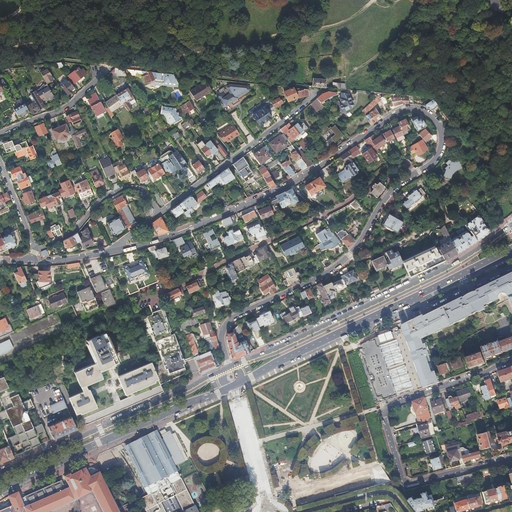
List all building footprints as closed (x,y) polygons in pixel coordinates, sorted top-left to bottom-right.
[(74,83),(77,80),(82,76),(86,73),(82,69),(80,71),(78,68),(68,75),(74,83)] [(154,79),(151,72),(123,69),(126,75),(135,76),(135,73),(141,74),(142,75),(145,74),(145,73),(146,73),(147,75),(145,75),(147,81),(149,80),(149,81),(154,79)] [(41,74),(46,84),(53,80),(47,70),(41,74)] [(177,82),(172,74),(151,72),(154,79),(156,83),(163,84),(175,86),(177,85),(177,82)] [(311,78),(311,86),(322,86),(323,78),(311,78)] [(202,95),(210,89),(205,80),(189,91),(195,100),(202,96),(202,95)] [(67,94),(70,91),(69,90),(72,88),(67,82),(61,86),(61,87),(67,94)] [(35,91),(41,101),(49,97),(51,100),(54,98),(46,84),(35,91)] [(249,91),(246,86),(232,85),(232,86),(229,88),(229,87),(227,86),(224,89),(222,86),(218,89),(219,91),(214,95),(216,98),(216,99),(218,102),(220,105),(222,107),(230,102),(232,105),(238,101),(236,98),(240,95),(240,94),(243,92),(244,94),(249,91)] [(308,95),(307,89),(280,86),(287,101),(296,97),(296,98),(308,95)] [(31,95),(29,96),(33,102),(27,105),(31,114),(38,110),(36,107),(37,107),(38,109),(44,106),(41,101),(35,91),(30,94),(31,95)] [(335,92),(329,91),(322,94),(321,93),(315,98),(320,104),(323,102),(322,101),(330,95),(335,95),(335,92)] [(96,115),(105,110),(95,92),(91,94),(93,97),(88,100),(96,115)] [(345,93),(341,92),(340,95),(342,97),(340,98),(343,103),(340,105),(344,111),(352,105),(352,103),(345,93)] [(122,104),(127,111),(131,108),(127,102),(133,98),(129,93),(119,100),(122,104)] [(111,113),(122,104),(119,100),(116,95),(106,103),(111,113)] [(386,102),(384,97),(380,96),(377,95),(376,96),(360,111),(363,115),(379,99),(383,104),(386,102)] [(10,104),(17,117),(20,115),(20,117),(29,112),(21,98),(10,104)] [(315,98),(309,104),(315,111),(322,106),(320,104),(315,98)] [(413,104),(413,100),(399,98),(391,100),(390,99),(388,99),(390,107),(392,106),(403,102),(404,104),(406,104),(408,103),(410,103),(413,104)] [(431,110),(437,106),(431,98),(424,102),(424,106),(427,108),(431,110)] [(271,105),(274,108),(282,102),(280,99),(271,105)] [(193,108),(188,101),(180,106),(185,114),(193,108)] [(266,121),(277,113),(274,108),(271,105),(269,102),(267,104),(269,107),(265,109),(263,107),(265,105),(262,102),(248,112),(247,113),(249,116),(251,115),(259,126),(263,123),(266,121)] [(140,105),(142,107),(144,110),(146,113),(150,111),(147,106),(145,107),(143,103),(140,105)] [(168,116),(173,124),(180,119),(173,108),(161,107),(160,115),(168,116)] [(374,109),(364,116),(369,125),(380,118),(374,109)] [(76,112),(66,116),(69,122),(72,121),(73,125),(80,122),(76,112)] [(416,131),(424,127),(425,126),(421,121),(420,121),(419,119),(417,120),(416,119),(416,118),(414,119),(411,120),(416,131)] [(398,125),(402,134),(406,132),(405,129),(408,127),(404,119),(396,122),(398,125)] [(160,132),(163,130),(157,120),(153,123),(160,132)] [(191,127),(187,121),(181,125),(185,132),(191,127)] [(284,125),(279,129),(282,133),(287,140),(288,141),(293,138),(292,136),(301,130),(302,131),(307,128),(303,122),(298,125),(297,122),(287,129),(288,131),(287,131),(286,129),(286,128),(284,125)] [(43,123),(35,127),(39,136),(47,132),(43,123)] [(66,136),(70,134),(66,125),(66,124),(48,132),(52,142),(60,138),(61,140),(63,141),(66,139),(67,137),(66,136)] [(217,134),(223,142),(226,140),(226,141),(234,137),(234,138),(239,135),(232,124),(217,134)] [(326,124),(317,131),(321,136),(326,131),(331,137),(326,141),(329,146),(341,136),(335,129),(336,128),(334,125),(330,128),(326,124)] [(397,140),(403,137),(402,134),(398,125),(391,128),(397,140)] [(87,134),(85,129),(75,133),(76,134),(72,136),(77,148),(81,146),(78,138),(87,134)] [(117,129),(116,129),(108,133),(109,136),(111,135),(113,137),(111,138),(116,148),(122,145),(120,139),(122,138),(117,129)] [(419,134),(422,138),(425,141),(430,137),(432,140),(437,136),(436,134),(436,132),(432,136),(431,136),(425,129),(419,134)] [(385,138),(386,142),(393,138),(388,130),(382,134),(385,138)] [(284,142),(287,140),(282,133),(268,144),(274,152),(286,144),(284,142)] [(374,145),(376,148),(384,142),(383,140),(380,135),(379,135),(379,136),(371,141),(374,145)] [(369,137),(364,140),(369,148),(374,145),(371,141),(369,137)] [(301,147),(306,144),(303,139),(298,142),(301,147)] [(7,140),(2,142),(6,152),(15,149),(16,151),(28,147),(26,141),(17,144),(13,145),(11,140),(8,142),(7,140)] [(213,152),(217,150),(215,147),(212,144),(209,140),(204,144),(211,153),(211,154),(213,152)] [(408,147),(412,155),(415,153),(417,155),(427,149),(421,140),(408,147)] [(216,146),(224,157),(227,154),(219,144),(216,141),(212,144),(215,147),(216,146)] [(197,145),(206,157),(211,153),(204,144),(202,142),(197,145)] [(307,167),(293,148),(290,144),(288,145),(289,146),(286,148),(287,149),(289,148),(290,150),(289,151),(291,157),(292,157),(294,161),(301,170),(307,167)] [(38,156),(33,145),(29,146),(28,147),(16,151),(14,152),(16,158),(22,156),(23,154),(24,154),(26,154),(28,153),(31,159),(38,156)] [(296,146),(293,148),(307,167),(311,164),(304,154),(303,155),(300,151),(299,151),(296,146)] [(356,146),(348,151),(352,158),(353,158),(356,156),(355,155),(358,153),(359,151),(356,146)] [(375,156),(369,148),(361,153),(367,162),(375,156)] [(261,149),(253,154),(260,164),(268,158),(261,149)] [(168,151),(159,157),(162,162),(168,158),(167,156),(172,153),(170,151),(168,151)] [(172,153),(167,156),(168,158),(177,169),(181,167),(182,166),(183,168),(186,166),(187,165),(180,155),(179,155),(175,151),(172,153)] [(348,151),(341,156),(346,162),(352,158),(348,151)] [(62,163),(56,152),(51,154),(52,156),(51,157),(53,161),(51,162),(53,165),(55,163),(56,166),(62,163)] [(107,178),(116,174),(116,172),(113,167),(109,158),(109,157),(100,162),(107,178)] [(242,157),(232,164),(244,182),(253,176),(247,166),(248,165),(244,159),(242,157)] [(441,166),(438,175),(444,177),(446,172),(451,169),(457,169),(457,160),(451,160),(449,157),(445,159),(446,162),(443,165),(441,166)] [(289,159),(280,165),(289,178),(295,174),(288,165),(291,163),(290,161),(289,159)] [(184,190),(188,187),(173,166),(170,162),(168,163),(166,160),(159,165),(161,168),(162,167),(165,171),(166,171),(167,170),(168,172),(171,172),(172,173),(172,174),(171,182),(176,178),(184,190)] [(203,168),(198,160),(191,165),(197,173),(203,168)] [(346,167),(343,168),(345,171),(347,169),(352,175),(356,173),(355,172),(357,170),(352,162),(350,164),(349,163),(345,166),(346,167)] [(113,167),(116,172),(117,172),(122,180),(124,179),(125,180),(127,179),(126,177),(130,175),(124,164),(119,167),(118,164),(113,167)] [(148,170),(147,171),(150,176),(151,176),(154,179),(164,173),(158,164),(151,168),(150,167),(148,168),(149,169),(148,169),(148,170)] [(263,165),(257,169),(270,188),(275,185),(268,175),(269,175),(263,165)] [(189,180),(194,176),(188,166),(182,170),(189,180)] [(325,177),(331,174),(326,166),(321,170),(325,177)] [(18,175),(20,180),(26,177),(27,177),(26,172),(23,174),(21,170),(22,170),(21,167),(19,168),(18,167),(10,170),(13,177),(18,175)] [(57,173),(53,174),(56,179),(65,175),(63,169),(61,169),(60,167),(55,169),(57,173)] [(227,167),(218,174),(224,185),(234,177),(227,167)] [(89,172),(95,186),(102,183),(102,181),(103,181),(101,175),(99,175),(97,169),(89,172)] [(132,172),(135,178),(138,177),(140,182),(148,178),(143,170),(136,174),(134,171),(132,172)] [(218,174),(206,183),(210,189),(218,183),(221,187),(224,185),(218,174)] [(20,180),(16,181),(18,186),(19,185),(21,189),(30,185),(29,183),(30,183),(33,182),(30,175),(27,177),(26,177),(20,180)] [(81,200),(92,194),(85,179),(82,180),(80,175),(71,179),(81,200)] [(318,178),(305,186),(309,194),(322,186),(318,178)] [(58,190),(61,196),(65,195),(65,196),(74,192),(69,179),(60,183),(62,188),(58,190)] [(374,183),(367,190),(375,197),(383,187),(382,185),(384,183),(381,180),(379,183),(378,182),(376,184),(374,183)] [(406,197),(401,201),(406,207),(409,211),(425,197),(422,193),(425,191),(420,186),(417,188),(415,185),(404,195),(406,197)] [(22,190),(23,193),(24,196),(22,197),(25,204),(29,202),(30,206),(36,203),(35,200),(31,190),(29,187),(22,190)] [(280,194),(269,199),(272,205),(276,203),(277,204),(279,203),(281,207),(290,203),(290,204),(291,203),(293,204),(296,203),(296,201),(296,200),(293,193),(295,192),(294,191),(292,188),(286,191),(280,194)] [(10,198),(7,191),(4,193),(0,194),(0,209),(6,207),(3,202),(4,201),(10,198)] [(55,194),(51,196),(55,204),(56,207),(60,205),(59,202),(62,201),(57,191),(55,192),(55,194)] [(190,195),(181,202),(185,208),(187,211),(188,213),(193,210),(190,207),(205,196),(201,191),(196,195),(197,197),(194,200),(190,195)] [(112,200),(127,230),(139,224),(137,221),(136,222),(127,204),(133,201),(128,192),(112,200)] [(163,205),(159,197),(157,193),(151,196),(158,207),(161,207),(163,205)] [(38,200),(40,207),(42,206),(42,207),(45,206),(45,205),(46,204),(47,205),(49,204),(50,207),(55,204),(51,196),(51,195),(38,200)] [(163,195),(159,197),(163,205),(168,202),(163,195)] [(181,202),(170,210),(171,210),(172,212),(175,217),(183,212),(182,210),(185,208),(181,202)] [(153,209),(149,203),(143,207),(145,213),(147,217),(153,213),(153,209)] [(255,207),(261,220),(273,214),(269,206),(259,211),(257,206),(255,207)] [(235,214),(236,216),(240,214),(244,221),(256,215),(251,207),(235,214)] [(33,215),(33,213),(25,216),(28,223),(44,217),(42,211),(33,215)] [(381,225),(384,227),(384,228),(384,230),(389,233),(391,232),(395,234),(402,223),(387,214),(381,225)] [(476,240),(488,231),(481,222),(482,221),(478,214),(465,223),(468,227),(472,234),(476,240)] [(235,222),(232,215),(221,220),(224,227),(235,222)] [(112,217),(107,219),(111,228),(110,231),(111,233),(114,233),(118,231),(119,232),(122,231),(121,230),(124,228),(118,216),(113,218),(112,217)] [(160,217),(151,224),(157,234),(168,230),(167,229),(168,229),(166,226),(164,225),(160,217)] [(256,238),(267,232),(264,225),(260,226),(258,222),(246,228),(249,233),(247,234),(247,235),(248,236),(250,237),(251,237),(252,235),(253,234),(254,236),(255,236),(256,238)] [(139,224),(127,230),(128,232),(139,224)] [(80,241),(84,248),(93,244),(88,234),(88,232),(85,226),(81,231),(83,235),(79,237),(80,241)] [(448,235),(444,226),(440,230),(444,237),(446,236),(447,239),(449,238),(448,235)] [(334,235),(328,228),(320,232),(319,231),(315,233),(319,242),(320,242),(334,235)] [(205,252),(218,247),(212,229),(202,233),(205,242),(201,244),(205,252)] [(227,235),(222,237),(226,245),(227,245),(227,246),(238,241),(237,240),(242,238),(238,229),(233,232),(232,229),(226,232),(227,235)] [(2,238),(7,249),(17,244),(22,241),(17,230),(11,232),(11,233),(2,238)] [(348,249),(353,242),(347,234),(346,235),(345,234),(341,230),(336,234),(348,249)] [(450,240),(451,241),(456,253),(466,247),(476,240),(472,234),(469,235),(466,230),(459,235),(460,237),(459,238),(458,239),(456,236),(450,240)] [(66,247),(80,241),(79,237),(76,232),(73,235),(70,237),(63,240),(66,247)] [(353,242),(354,240),(348,232),(345,234),(346,235),(347,234),(353,242)] [(341,245),(334,235),(320,242),(322,247),(326,245),(327,247),(332,246),(337,244),(338,246),(341,245)] [(181,236),(171,240),(175,247),(182,243),(183,243),(184,242),(181,236)] [(298,236),(279,245),(284,255),(303,246),(298,236)] [(184,244),(182,245),(179,246),(184,256),(191,253),(192,257),(197,254),(191,240),(186,242),(186,243),(184,244)] [(456,253),(451,241),(446,243),(443,242),(440,244),(441,246),(437,249),(443,260),(449,257),(456,253)] [(405,243),(396,247),(397,251),(398,254),(401,252),(399,247),(406,244),(405,243)] [(401,259),(402,261),(433,247),(432,245),(401,259)] [(166,246),(156,249),(159,258),(169,255),(166,246)] [(254,257),(256,261),(269,255),(265,247),(258,250),(259,252),(253,255),(254,257)] [(433,247),(402,261),(402,262),(409,276),(441,261),(433,247)] [(391,249),(381,254),(382,255),(387,265),(388,269),(393,267),(392,265),(395,264),(396,265),(402,262),(402,261),(401,259),(398,254),(397,251),(393,253),(391,249)] [(243,256),(239,258),(244,267),(247,266),(248,266),(253,264),(251,259),(249,254),(244,257),(243,256)] [(384,266),(387,265),(382,255),(378,257),(375,258),(371,260),(375,270),(377,269),(378,271),(385,268),(384,266)] [(122,267),(128,280),(134,278),(133,276),(142,272),(143,274),(148,271),(142,258),(136,261),(137,262),(128,267),(127,265),(122,267)] [(239,258),(235,260),(240,270),(244,268),(244,267),(239,258)] [(235,260),(230,262),(235,272),(240,270),(235,260)] [(230,262),(228,263),(229,266),(225,267),(231,280),(237,277),(235,272),(230,262)] [(22,286),(27,284),(20,266),(17,268),(18,270),(16,271),(13,272),(18,283),(19,283),(20,285),(22,286)] [(282,280),(284,285),(287,284),(289,287),(299,282),(296,275),(299,274),(297,271),(296,271),(294,266),(282,271),(285,279),(282,280)] [(340,275),(342,278),(345,285),(357,279),(352,269),(340,275)] [(31,274),(35,282),(39,280),(49,280),(49,271),(39,270),(39,274),(31,274)] [(35,282),(37,287),(51,281),(51,271),(49,271),(49,280),(39,280),(35,282)] [(134,278),(128,280),(130,283),(149,274),(148,271),(143,274),(142,272),(133,276),(134,278)] [(142,279),(146,286),(158,280),(155,273),(142,279)] [(99,274),(90,278),(95,291),(105,287),(99,274)] [(358,344),(360,343),(360,346),(358,347),(369,377),(367,378),(370,389),(373,388),(378,403),(387,400),(386,397),(391,395),(392,398),(438,382),(425,342),(422,338),(436,331),(440,329),(459,320),(464,318),(472,314),(474,317),(486,311),(485,310),(484,308),(488,306),(499,301),(499,300),(499,299),(500,297),(501,296),(502,295),(504,295),(505,295),(507,296),(508,297),(508,298),(511,304),(511,274),(469,295),(422,317),(420,318),(420,319),(417,321),(416,318),(401,324),(402,327),(399,327),(398,324),(391,327),(392,330),(395,338),(378,344),(375,336),(357,342),(358,344)] [(268,275),(258,280),(261,286),(260,287),(263,294),(268,291),(269,292),(273,290),(271,287),(272,286),(272,285),(272,284),(268,275)] [(111,276),(105,279),(108,285),(114,283),(111,276)] [(196,278),(185,284),(189,292),(203,285),(201,278),(196,278)] [(331,281),(335,290),(345,286),(345,285),(342,278),(333,282),(332,281),(331,281)] [(322,286),(326,295),(335,290),(331,281),(322,286)] [(320,282),(316,284),(318,289),(319,292),(321,296),(320,297),(324,305),(329,302),(326,295),(322,286),(320,282)] [(127,287),(130,294),(139,289),(136,283),(127,287)] [(89,286),(77,291),(86,311),(98,306),(89,286)] [(180,286),(167,293),(169,298),(183,292),(180,286)] [(308,288),(303,290),(307,297),(307,298),(312,296),(308,288)] [(110,289),(99,293),(105,306),(115,302),(110,289)] [(216,289),(210,291),(215,305),(223,303),(225,304),(227,303),(228,301),(227,298),(229,297),(228,295),(227,296),(226,292),(217,295),(216,289)] [(62,293),(48,299),(52,307),(66,301),(62,293)] [(8,300),(10,306),(12,306),(13,308),(21,304),(20,300),(14,302),(13,300),(14,300),(13,295),(8,298),(9,300),(8,300)] [(143,315),(162,306),(159,301),(140,309),(143,315)] [(29,317),(43,311),(40,303),(26,309),(29,317)] [(299,315),(300,317),(311,312),(307,304),(299,308),(298,306),(295,308),(299,315)] [(279,313),(284,323),(295,318),(294,317),(299,315),(295,308),(294,305),(288,308),(290,311),(286,313),(285,310),(279,313)] [(313,309),(315,314),(325,310),(322,305),(313,309)] [(151,362),(157,378),(160,384),(187,372),(183,363),(194,358),(193,356),(192,354),(187,341),(178,345),(162,306),(143,315),(160,353),(149,358),(151,362)] [(201,306),(189,310),(190,311),(191,311),(192,314),(193,314),(194,315),(203,312),(201,306)] [(254,319),(258,327),(263,324),(263,325),(273,320),(268,311),(258,315),(259,317),(254,319)] [(183,319),(179,321),(181,328),(186,326),(198,321),(196,317),(190,319),(190,318),(183,319)] [(0,336),(10,332),(4,318),(0,319),(0,336)] [(254,332),(259,329),(258,327),(254,319),(253,318),(245,321),(248,326),(250,328),(252,327),(254,332)] [(211,332),(209,322),(199,325),(204,338),(209,337),(208,333),(211,332)] [(234,335),(242,331),(238,325),(232,328),(233,330),(227,333),(227,335),(226,337),(226,339),(226,341),(231,358),(234,359),(250,351),(244,340),(239,342),(240,343),(238,344),(237,341),(236,341),(234,335)] [(377,335),(375,336),(378,344),(395,338),(392,330),(389,330),(387,330),(387,329),(386,329),(386,328),(378,331),(378,332),(377,332),(377,334),(376,334),(377,335)] [(266,344),(260,331),(253,334),(260,347),(266,344)] [(108,415),(118,410),(113,399),(95,407),(87,389),(86,390),(83,385),(100,377),(97,370),(117,362),(104,332),(86,340),(95,362),(73,372),(78,385),(79,385),(82,391),(69,396),(70,397),(68,398),(73,409),(76,415),(85,412),(90,423),(101,418),(108,415)] [(187,341),(192,354),(196,352),(197,351),(191,335),(185,338),(187,341)] [(511,336),(499,342),(503,352),(511,348),(511,336)] [(210,341),(209,337),(204,338),(207,346),(209,351),(209,352),(211,351),(213,349),(213,348),(217,346),(217,345),(215,339),(210,341)] [(11,339),(0,343),(0,354),(15,349),(11,339)] [(481,347),(485,358),(493,356),(495,355),(503,352),(499,342),(498,341),(481,347)] [(462,349),(460,342),(453,346),(455,352),(459,351),(459,350),(462,349)] [(198,354),(193,356),(194,358),(197,367),(200,374),(202,373),(210,370),(215,368),(209,352),(209,351),(198,355),(198,354)] [(465,356),(469,368),(485,363),(481,351),(465,356)] [(450,360),(452,366),(453,365),(454,367),(455,370),(464,367),(460,357),(450,360)] [(449,372),(448,368),(447,367),(448,367),(446,360),(437,363),(441,374),(449,372)] [(153,380),(157,378),(151,362),(116,377),(124,395),(126,394),(131,392),(136,403),(155,394),(151,383),(153,382),(153,380)] [(511,366),(498,371),(502,382),(511,378),(511,366)] [(487,375),(483,377),(490,396),(496,394),(494,389),(490,379),(489,380),(487,375)] [(4,377),(0,378),(0,391),(9,387),(4,377)] [(483,377),(478,379),(483,394),(482,395),(483,397),(483,398),(484,398),(485,401),(491,399),(490,398),(490,396),(483,377)] [(160,384),(157,378),(153,380),(153,382),(151,383),(155,394),(163,391),(160,384)] [(457,397),(459,402),(472,397),(469,387),(455,392),(457,397)] [(16,433),(6,437),(10,445),(9,445),(10,446),(20,442),(23,451),(41,444),(38,438),(40,434),(45,432),(41,423),(36,425),(32,423),(27,411),(29,408),(34,406),(30,397),(23,400),(19,392),(10,395),(14,404),(0,409),(0,419),(9,417),(16,433)] [(118,410),(136,403),(131,392),(126,394),(128,397),(119,401),(118,397),(113,399),(118,410)] [(75,416),(76,415),(73,409),(68,398),(70,397),(69,396),(67,397),(75,416)] [(456,409),(461,407),(459,402),(457,397),(453,398),(451,396),(449,397),(449,398),(446,399),(449,409),(453,408),(452,407),(455,406),(456,409)] [(425,397),(413,401),(415,407),(414,409),(415,411),(416,411),(416,413),(417,413),(418,417),(419,423),(431,419),(425,397)] [(505,406),(506,409),(510,407),(506,397),(498,400),(500,408),(505,406)] [(434,414),(445,410),(441,398),(430,402),(434,414)] [(53,412),(67,406),(63,399),(50,405),(53,412)] [(465,419),(466,421),(467,424),(472,423),(471,420),(481,417),(479,411),(466,415),(467,418),(465,419)] [(81,427),(90,423),(85,412),(76,415),(78,420),(81,427)] [(76,429),(73,422),(71,416),(48,426),(53,439),(59,436),(76,429)] [(434,427),(432,420),(417,424),(418,427),(419,427),(420,430),(423,439),(436,434),(434,427)] [(175,467),(156,429),(124,445),(147,491),(179,475),(180,475),(175,467)] [(508,431),(507,432),(497,434),(500,443),(502,442),(503,445),(511,443),(508,432),(508,431)] [(482,449),(491,447),(489,438),(487,432),(478,434),(482,449)] [(432,439),(423,442),(427,454),(435,451),(432,439)] [(450,461),(463,458),(462,455),(459,444),(446,448),(448,457),(449,457),(450,461)] [(9,445),(0,449),(0,463),(14,458),(10,446),(9,445)] [(463,458),(464,462),(481,457),(479,451),(462,455),(463,458)] [(431,459),(432,463),(433,466),(434,470),(443,468),(442,465),(440,456),(431,459)] [(503,465),(490,468),(492,475),(505,472),(503,465)] [(490,476),(488,468),(482,470),(484,477),(490,476)] [(25,507),(18,493),(9,497),(14,508),(4,511),(50,511),(75,501),(75,500),(92,492),(102,511),(119,511),(99,473),(90,478),(86,470),(71,476),(70,475),(64,477),(67,484),(63,486),(61,482),(25,497),(29,506),(25,507)] [(472,473),(461,476),(463,483),(474,480),(472,473)] [(273,474),(268,475),(271,487),(277,486),(273,474)] [(142,498),(141,499),(147,511),(196,511),(179,475),(147,491),(142,498)] [(349,489),(350,493),(382,484),(380,480),(349,489)] [(496,488),(499,500),(507,498),(504,486),(496,488)] [(486,503),(499,500),(496,488),(483,492),(486,503)] [(411,496),(407,500),(416,511),(417,511),(424,510),(424,509),(434,506),(432,498),(428,499),(426,492),(421,494),(422,497),(414,499),(411,496)] [(467,500),(470,509),(471,509),(474,508),(482,505),(480,496),(467,500)] [(469,509),(470,509),(467,500),(455,503),(457,511),(458,511),(466,510),(469,509)]
